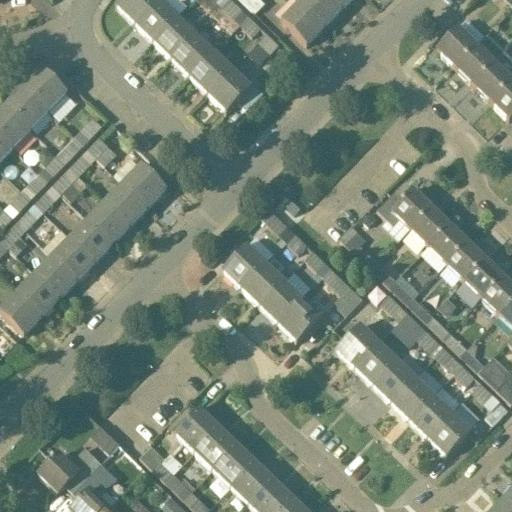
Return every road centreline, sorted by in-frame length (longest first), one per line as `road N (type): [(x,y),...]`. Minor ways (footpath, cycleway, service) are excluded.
road 1 (residential): [(362,511),(258,407),(235,349),(151,276)]
road 2 (residential): [(236,189),(89,50),(83,24)]
road 3 (residential): [(373,52),(466,153),(480,195),(511,226)]
road 4 (residential): [(0,438),(151,276)]
road 5 (residential): [(236,189),(373,52)]
road 6 (residential): [(511,434),(454,490),(413,511)]
road 7 (residential): [(151,276),(236,189)]
